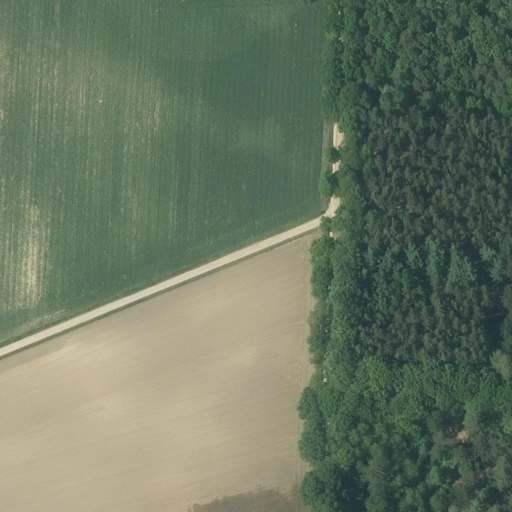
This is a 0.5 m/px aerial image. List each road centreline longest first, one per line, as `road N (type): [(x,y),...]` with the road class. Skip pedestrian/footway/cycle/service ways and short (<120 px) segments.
road 1 (track): [(345,0),(323,511)]
road 2 (track): [(0,352),(335,214)]
road 3 (track): [(511,267),(327,268)]
